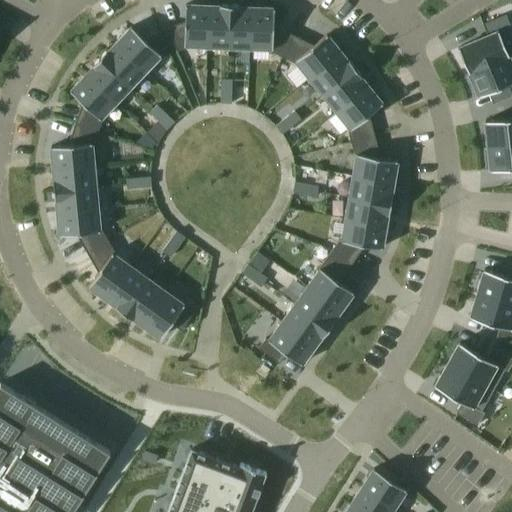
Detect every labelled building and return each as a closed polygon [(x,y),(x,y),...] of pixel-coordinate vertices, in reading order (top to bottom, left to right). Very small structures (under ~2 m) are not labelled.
[(207,46),(208,6),(185,5),(185,21),(167,28),(177,51),(187,47),(187,46),(207,46)] [(228,47),(230,5),(219,5),(219,6),(208,6),(207,46),(228,47)] [(250,48),(251,7),(240,7),(240,6),(230,5),(228,47),(250,48)] [(272,52),(282,57),(293,35),(273,25),(274,8),(251,7),(250,48),(272,49),(272,52)] [(468,73),(468,72),(511,53),(511,39),(508,29),(511,27),(505,14),(482,24),(487,36),(458,48),(468,73)] [(170,54),(160,31),(143,38),(131,27),(115,43),(145,71),(158,57),(159,58),(170,54)] [(295,61),(309,78),(340,52),(326,35),(313,45),(293,35),(282,57),(293,62),(295,61)] [(100,58),(130,87),(145,71),(115,43),(108,51),(107,51),(100,58)] [(322,95),(355,68),(349,60),(348,61),(340,52),(309,78),(322,95)] [(511,53),(468,72),(468,73),(478,96),(487,93),(507,84),(511,96),(511,95),(511,53)] [(85,74),(115,103),(130,87),(100,58),(92,66),(93,66),(85,74)] [(336,112),(368,86),(361,77),(362,77),(355,68),(322,95),(336,112)] [(100,119),(115,103),(85,74),(70,91),(82,102),(75,124),(98,132),(102,120),(100,119)] [(221,91),(231,92),(231,79),(221,79),(221,91)] [(507,84),(487,93),(492,104),(511,96),(507,84)] [(348,131),(351,142),(374,136),(369,114),(382,104),(368,86),(336,112),(350,129),(348,131)] [(221,91),(221,103),(231,104),(231,92),(221,91)] [(158,121),(165,114),(156,105),(149,113),(158,121)] [(294,111),(285,119),(291,126),(300,119),(294,111)] [(167,129),(174,122),(165,114),(158,121),(167,129)] [(511,117),(485,121),(487,146),(511,142),(511,117)] [(285,119),(275,126),(282,134),(291,126),(285,119)] [(94,143),(98,132),(75,124),(67,145),(51,147),(53,169),(93,165),(91,143),(94,143)] [(352,176),(393,183),(397,161),(380,158),(374,136),(351,142),(353,153),(356,154),(352,176)] [(511,142),(487,146),(488,149),(484,150),(486,166),(490,166),(490,171),(511,168),(511,142)] [(96,187),(93,165),(53,169),(54,180),(53,180),(54,191),(96,187)] [(349,197),(390,204),(392,194),(391,194),(393,183),(352,176),(349,197)] [(139,188),(151,187),(150,177),(138,178),(139,188)] [(127,189),(139,188),(138,178),(126,179),(127,189)] [(306,185),(295,183),(293,192),(305,195),(306,185)] [(316,197),(318,187),(306,185),(305,195),(316,197)] [(98,208),(96,187),(54,191),(55,201),(56,201),(57,212),(98,208)] [(345,218),(385,225),(387,214),(388,215),(390,204),(349,197),(345,218)] [(100,231),(98,208),(57,212),(59,235),(75,233),(87,253),(108,241),(102,230),(100,231)] [(330,252),(351,265),(365,245),(381,248),(385,225),(345,218),(341,240),(339,240),(330,252)] [(177,247),(184,237),(176,231),(169,241),(177,247)] [(114,251),(108,241),(87,253),(98,273),(88,286),(107,299),(130,266),(112,253),(114,251)] [(170,257),(177,247),(169,241),(162,251),(170,257)] [(306,287),(340,310),(353,292),(339,282),(351,265),(330,252),(319,268),(320,268),(306,287)] [(257,271),(247,264),(241,272),(251,279),(257,271)] [(123,313),(148,279),(130,266),(107,299),(116,306),(115,307),(123,313)] [(479,272),(474,288),(478,289),(477,293),(511,303),(511,277),(484,269),(482,273),(479,272)] [(267,278),(257,271),(251,279),(261,287),(267,278)] [(142,324),(166,291),(148,279),(123,313),(132,319),(133,318),(142,324)] [(294,304),(328,329),(334,320),(333,319),(340,310),(306,287),(294,304)] [(185,302),(184,304),(166,291),(142,324),(160,338),(171,323),(181,330),(196,309),(185,302)] [(511,303),(477,293),(469,317),(499,326),(496,338),(511,342),(511,327),(511,328),(511,325),(511,303)] [(281,322),(314,345),(321,336),(322,337),(328,329),(294,304),(281,322)] [(286,353),(301,364),(314,345),(281,322),(268,340),(266,338),(258,348),(279,363),(286,353)] [(459,342),(447,364),(493,390),(504,369),(507,371),(511,362),(511,357),(492,347),(486,357),(459,342)] [(447,364),(434,386),(461,401),(455,412),(477,424),(484,412),(481,410),(493,390),(447,364)] [(0,511),(71,511),(110,451),(35,404),(36,404),(22,395),(21,396),(0,383),(0,382),(0,511)] [(480,439),(497,449),(509,429),(493,419),(480,439)] [(191,449),(167,511),(251,511),(266,472),(240,463),(239,467),(191,449)] [(362,486),(394,507),(406,489),(373,468),(362,486)] [(350,504),(362,511),(390,511),(394,507),(362,486),(350,504)]
